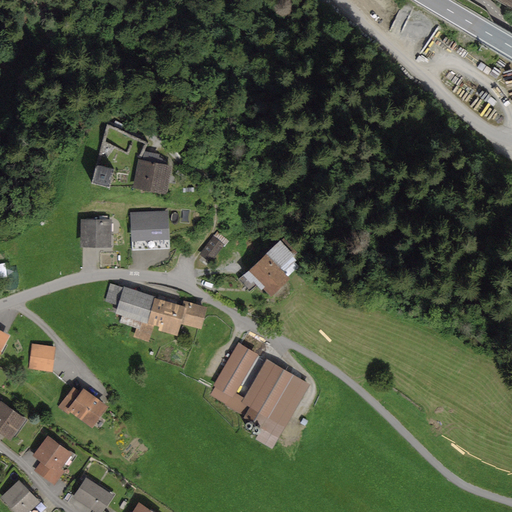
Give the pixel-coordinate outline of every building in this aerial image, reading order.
[(170,167),(139,161),(134,187),(165,193),(170,167)] [(111,170),(96,167),(93,182),(108,186),(111,170)] [(167,212),(131,213),(133,240),(168,238),(167,212)] [(109,221),(82,221),(82,245),(109,245),(109,221)] [(226,236),(208,253),(219,264),(237,247),(226,236)] [(285,252),(264,269),(286,296),(306,279),(285,252)] [(162,297),(128,286),(118,319),(145,327),(147,319),(155,321),(162,297)] [(191,305),(162,297),(155,321),(161,324),(166,325),(164,332),(185,337),(189,322),(209,329),(215,308),(193,301),(191,305)] [(147,319),(145,327),(141,338),(155,343),(161,324),(155,321),(147,319)] [(263,356),(243,343),(216,386),(236,399),(263,356)] [(54,348),(33,345),(31,367),(51,370),(54,348)] [(313,385),(273,360),(246,403),(267,417),(262,425),(280,437),(313,385)] [(83,396),(74,389),(60,410),(71,417),(74,413),(98,430),(114,407),(88,389),(83,396)] [(7,401),(0,409),(0,429),(13,440),(29,419),(7,401)] [(44,463),(37,471),(57,487),(68,473),(65,470),(76,456),(52,436),(35,456),(44,463)] [(108,511),(117,498),(88,479),(75,499),(95,511),(108,511)] [(23,481),(5,498),(17,511),(35,511),(44,504),(23,481)]
